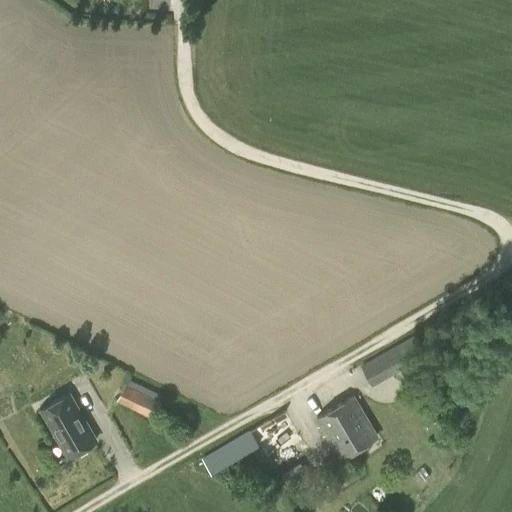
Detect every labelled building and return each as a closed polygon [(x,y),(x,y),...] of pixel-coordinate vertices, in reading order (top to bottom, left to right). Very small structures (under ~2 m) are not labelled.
[(426,355),(415,335),(362,366),(373,386),(426,355)] [(156,401),(124,386),(117,400),(149,415),(156,401)] [(80,414),(68,394),(41,409),(59,440),(62,439),(70,454),(68,455),(69,456),(95,441),(85,423),(82,425),(77,416),(80,414)] [(375,436),(351,396),(316,417),(340,457),(375,436)] [(308,450),(284,410),(202,459),(211,475),(247,453),(258,471),(267,465),(272,473),(308,450)] [(333,488),(348,479),(337,460),(322,469),(333,488)]
